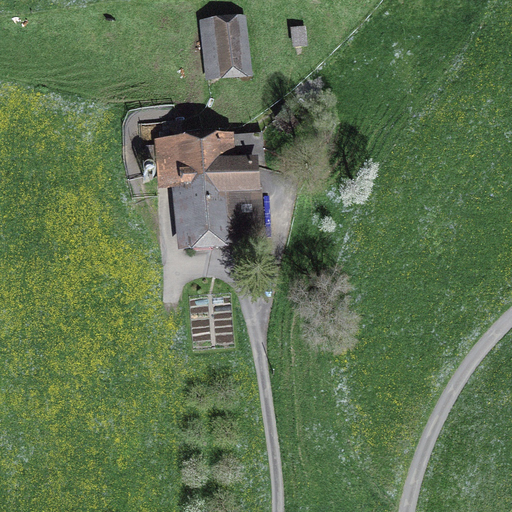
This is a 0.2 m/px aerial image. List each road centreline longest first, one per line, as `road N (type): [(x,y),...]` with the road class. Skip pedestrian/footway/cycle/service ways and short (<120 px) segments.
road 1 (track): [(276,511),(256,318),(281,228),(283,169)]
road 2 (unclassified): [(511,316),(475,354),(440,411),(406,511)]
